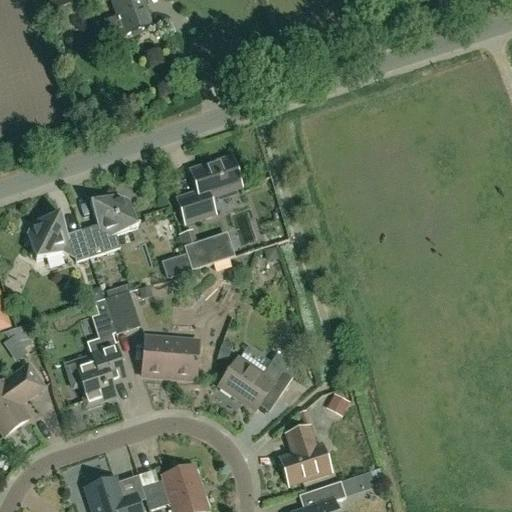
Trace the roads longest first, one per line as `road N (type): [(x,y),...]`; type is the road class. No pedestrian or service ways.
road 1 (unclassified): [(0,189),(511,22)]
road 2 (residential): [(245,511),(236,462),(207,433),(184,426),(156,427),(44,466),(9,511)]
